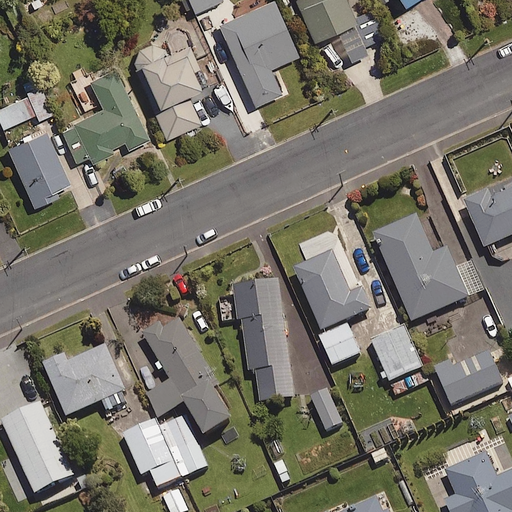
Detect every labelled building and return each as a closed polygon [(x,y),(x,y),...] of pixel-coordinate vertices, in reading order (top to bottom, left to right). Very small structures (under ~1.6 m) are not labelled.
[(189,0),(193,10),(218,0),(189,0)] [(298,54),(274,0),(267,0),(218,21),(253,104),(281,92),(269,66),(298,54)] [(346,0),(296,0),(311,37),(336,27),(350,61),(368,53),(365,44),(381,38),(370,10),(354,17),(346,0)] [(198,65),(181,23),(158,32),(161,40),(134,51),(148,86),(145,87),(165,137),(200,123),(188,91),(200,86),(193,67),(198,65)] [(92,161),(114,151),(112,147),(125,141),(127,145),(146,137),(114,67),(90,78),(102,106),(62,124),(77,160),(89,154),(92,161)] [(0,105),(0,122),(1,126),(35,113),(37,119),(52,113),(38,76),(23,82),(27,95),(0,105)] [(6,145),(33,205),(58,194),(57,190),(68,185),(43,128),(6,145)] [(511,178),(465,199),(486,248),(511,235),(511,178)] [(434,255),(418,217),(376,234),(412,322),(469,299),(448,249),(434,255)] [(349,291),(332,252),(295,268),(323,331),(371,310),(360,286),(349,291)] [(295,398),(279,280),(234,286),(237,302),(223,304),(225,322),(243,319),(249,371),(257,370),(261,403),(295,398)] [(146,392),(159,418),(187,403),(203,436),(232,421),(182,318),(163,327),(161,323),(145,331),(169,381),(146,392)] [(361,354),(348,325),(321,337),(333,366),(361,354)] [(396,398),(429,382),(405,328),(367,345),(384,381),(387,379),(396,398)] [(0,427),(3,426),(16,456),(0,462),(0,463),(16,501),(75,476),(44,404),(48,402),(27,352),(21,354),(16,344),(0,350),(0,427)] [(130,401),(106,346),(68,362),(66,355),(45,364),(67,416),(102,401),(106,411),(130,401)] [(502,383),(490,352),(456,367),(453,360),(436,368),(451,404),(502,383)] [(343,423),(328,390),(311,397),(327,431),(343,423)] [(161,427),(157,419),(124,435),(143,475),(150,471),(159,489),(210,464),(186,416),(161,427)] [(368,429),(357,433),(365,454),(376,450),(368,429)] [(511,511),(511,469),(497,476),(486,453),(446,471),(457,497),(445,502),(449,511),(511,511)] [(187,511),(180,494),(164,500),(168,511),(187,511)] [(388,511),(381,496),(345,511),(388,511)]
